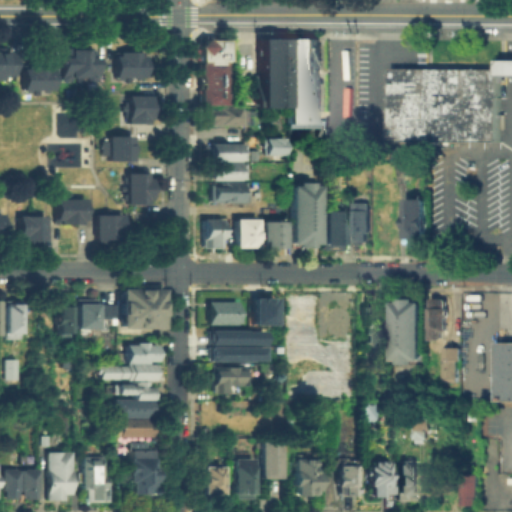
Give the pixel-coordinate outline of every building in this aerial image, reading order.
[(196,44),(225,44),(225,66),(196,66),(196,44)] [(254,44),(284,44),(284,114),(254,114),(254,44)] [(284,44),(320,44),(320,129),(284,129),(284,114),(284,44)] [(64,55),(96,55),(96,82),(64,82),(64,55)] [(0,57),(11,57),(11,80),(0,80),(0,57)] [(112,58),(140,58),(140,80),(112,80),(112,58)] [(22,71),(51,71),(51,93),(22,93),(22,71)] [(393,73),(502,73),(502,80),(502,145),(430,145),(393,145),(393,73)] [(124,95),(148,95),(148,123),(124,123),(124,95)] [(204,113),(251,113),(251,130),(204,130),(204,113)] [(277,136),(256,137),(256,154),(278,153),(277,136)] [(105,137),(129,137),(129,161),(105,161),(105,137)] [(208,149),(241,149),(241,164),(208,164),(208,149)] [(206,169),(241,169),(241,183),(206,183),(206,169)] [(123,174),(144,174),(144,202),(123,202),(123,174)] [(289,188),(315,188),(315,252),(289,252),(289,188)] [(204,189),(243,189),(243,209),(204,209),(204,189)] [(52,204),(81,204),(81,228),(52,228),(52,204)] [(411,204),(430,204),(430,245),(411,245),(411,204)] [(356,205),(374,205),(374,247),(356,247),(356,205)] [(91,216),(118,216),(118,240),(91,240),(91,216)] [(320,216),(339,216),(339,253),(320,253),(320,216)] [(16,221),(43,221),(43,245),(16,245),(16,221)] [(198,225),(217,225),(217,252),(198,252),(198,225)] [(228,225),(251,225),(251,253),(228,253),(228,225)] [(256,226),(278,226),(278,253),(256,253),(256,226)] [(119,292),(159,292),(159,329),(119,328),(119,292)] [(91,328),(69,327),(69,297),(91,297),(91,328)] [(245,297),(269,297),(268,324),(245,323),(245,297)] [(428,339),(441,339),(441,331),(446,331),(447,297),(429,297),(428,339)] [(202,322),(202,301),(231,301),(231,322),(202,322)] [(424,304),(424,363),(397,363),(398,303),(424,304)] [(16,304),(16,340),(3,340),(3,304),(16,304)] [(360,344),(360,310),(379,310),(379,344),(360,344)] [(68,311),(68,334),(55,334),(55,311),(68,311)] [(202,343),(259,343),(259,329),(202,328),(202,343)] [(503,342),(511,342),(511,401),(503,401),(503,342)] [(122,362),(122,345),(152,346),(152,363),(122,362)] [(202,360),(259,360),(259,345),(202,345),(202,360)] [(449,351),(463,351),(463,384),(449,384),(449,351)] [(12,378),(0,378),(0,357),(12,358),(12,378)] [(99,379),(99,365),(153,365),(153,379),(99,379)] [(245,370),(244,389),(228,389),(228,394),(209,394),(210,370),(245,370)] [(112,395),(112,384),(143,385),(143,395),(112,395)] [(353,411),(364,399),(375,410),(363,422),(353,411)] [(109,417),(109,401),(146,401),(146,417),(109,417)] [(431,419),(414,419),(414,428),(431,428),(431,419)] [(112,438),(112,422),(144,422),(144,438),(112,438)] [(417,425),(431,424),(431,438),(417,438),(417,425)] [(258,480),(258,443),(277,444),(277,480),(258,480)] [(147,453),(147,491),(141,491),(141,495),(125,495),(125,453),(147,453)] [(227,498),(227,458),(249,458),(249,499),(227,498)] [(463,458),(475,458),(475,468),(463,468),(463,458)] [(67,459),(67,501),(44,501),(44,459),(67,459)] [(76,491),(78,491),(79,459),(100,459),(100,501),(76,501),(76,491)] [(314,462),(314,466),(318,466),(318,491),(314,491),(314,495),(293,495),(293,462),(314,462)] [(395,463),(419,463),(419,505),(395,505),(395,463)] [(335,496),(335,464),(352,464),(352,496),(335,496)] [(387,466),(387,496),(366,496),(366,466),(387,466)] [(195,496),(195,468),(216,468),(216,496),(195,496)] [(0,470),(30,470),(30,496),(0,496),(0,470)] [(477,478),(477,504),(461,504),(461,478),(477,478)]
